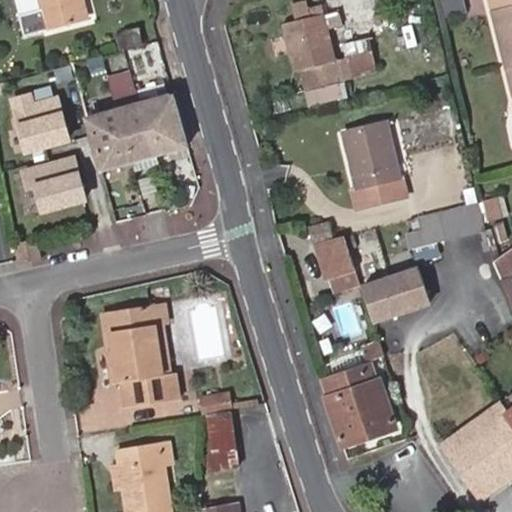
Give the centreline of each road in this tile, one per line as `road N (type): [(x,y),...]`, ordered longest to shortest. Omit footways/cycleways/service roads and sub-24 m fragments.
road 1 (tertiary): [(243,236),(325,511)]
road 2 (tertiary): [(179,0),(243,236)]
road 3 (residential): [(33,283),(60,463),(37,511)]
road 4 (residential): [(243,236),(33,283)]
